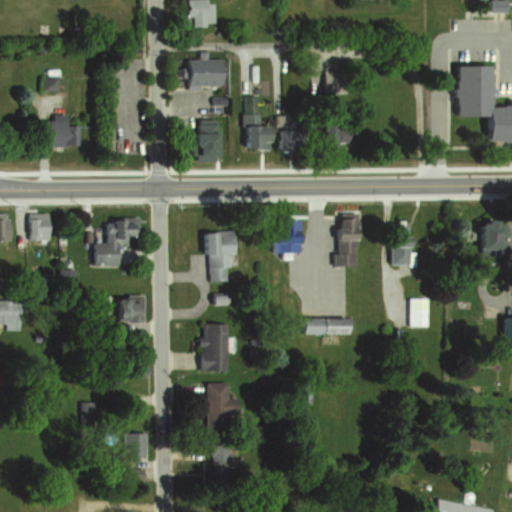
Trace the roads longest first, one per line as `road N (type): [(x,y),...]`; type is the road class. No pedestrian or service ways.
road 1 (residential): [(163,511),(155,0)]
road 2 (primary): [(0,188),(511,184)]
